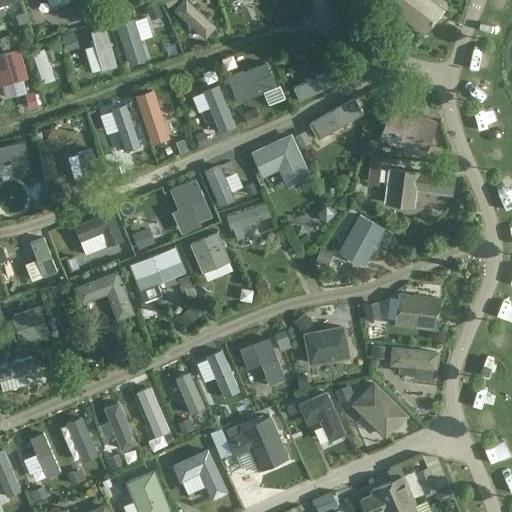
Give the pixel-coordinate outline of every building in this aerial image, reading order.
[(0,14),(23,7),(21,0),(10,0),(0,3),(0,14)] [(188,0),(182,0),(176,6),(204,36),(214,27),(188,0)] [(253,7),(250,0),(221,0),(225,13),(253,7)] [(394,0),(390,6),(425,33),(442,10),(428,0),(394,0)] [(507,16),(511,2),(511,0),(484,0),(482,7),(507,16)] [(147,14),(157,11),(154,1),(144,4),(147,14)] [(81,9),(74,11),(71,18),(74,24),(86,21),(87,15),(81,9)] [(17,24),(28,21),(26,11),(15,14),(17,24)] [(146,58),(136,18),(117,23),(127,62),(146,58)] [(102,25),(88,29),(98,69),(112,65),(102,25)] [(65,41),(68,48),(75,46),(78,45),(75,33),(63,36),(65,41)] [(66,53),(63,46),(55,48),(57,56),(66,53)] [(19,47),(0,52),(0,83),(26,76),(19,47)] [(31,52),(43,85),(57,80),(45,48),(31,52)] [(266,61),(228,76),(238,101),(264,91),(269,103),(284,96),(285,96),(280,84),(275,85),(266,61)] [(296,100),(336,82),(330,69),(290,88),(296,100)] [(462,76),(462,95),(474,96),(475,76),(462,76)] [(416,151),(419,144),(427,124),(402,114),(412,90),(401,85),(380,137),(416,151)] [(135,94),(149,138),(166,133),(152,89),(135,94)] [(221,91),(187,103),(192,117),(226,105),(221,91)] [(34,92),(26,94),(30,106),(37,104),(34,92)] [(350,98),(308,119),(317,136),(358,114),(350,98)] [(0,127),(16,121),(9,105),(0,109),(0,127)] [(258,106),(246,112),(251,124),(264,119),(258,106)] [(476,110),(465,113),(471,137),(483,133),(476,110)] [(128,166),(141,162),(129,123),(116,127),(128,166)] [(55,133),(53,125),(42,129),(46,139),(53,137),(55,133)] [(205,130),(196,133),(201,144),(209,141),(205,130)] [(305,131),(296,136),(302,146),(310,142),(305,131)] [(290,135),(254,152),(264,174),(282,166),(290,184),(309,175),(290,135)] [(24,139),(0,144),(0,173),(0,172),(0,158),(11,156),(27,152),(24,139)] [(187,149),(183,139),(176,142),(179,152),(187,149)] [(478,152),(482,166),(504,158),(499,145),(478,152)] [(372,160),(368,179),(379,181),(379,179),(381,168),(382,161),(372,160)] [(232,167),(217,171),(224,195),(238,191),(232,167)] [(388,181),(385,201),(407,204),(407,206),(412,207),(415,205),(417,188),(451,193),(453,176),(390,168),(388,181)] [(494,195),(511,192),(511,172),(511,171),(491,174),(494,195)] [(197,178),(170,189),(178,208),(191,203),(199,221),(212,216),(197,178)] [(253,183),(246,186),(249,194),(256,191),(253,183)] [(266,202),(228,214),(232,227),(233,227),(237,239),(254,233),(250,222),(271,215),(266,202)] [(326,206),(319,213),(326,221),(334,214),(326,206)] [(110,210),(74,225),(81,240),(82,240),(102,231),(108,246),(123,240),(110,210)] [(356,221),(340,251),(364,263),(384,228),(360,216),(356,221)] [(61,226),(49,229),(58,261),(71,257),(61,226)] [(284,226),(276,232),(287,248),(295,242),(284,226)] [(505,249),(511,248),(511,227),(503,228),(505,249)] [(132,235),(138,250),(154,243),(148,228),(132,235)] [(218,232),(191,243),(203,270),(229,259),(218,232)] [(175,247),(130,265),(145,302),(162,295),(157,284),(185,273),(175,247)] [(321,250),(317,262),(327,265),(330,254),(321,250)] [(75,258),(66,262),(71,274),(79,271),(75,258)] [(511,288),(511,266),(506,264),(499,283),(511,288)] [(117,273),(74,289),(75,291),(80,306),(107,296),(116,323),(133,317),(117,273)] [(265,281),(256,285),(260,295),(270,291),(265,281)] [(234,295),(245,303),(253,292),(241,284),(234,295)] [(399,293),(396,323),(436,327),(440,298),(399,293)] [(377,303),(366,306),(368,317),(380,315),(377,303)] [(40,305),(12,315),(21,342),(50,332),(40,305)] [(190,309),(181,316),(188,325),(196,317),(190,309)] [(303,332),(313,324),(306,314),(295,323),(303,332)] [(343,326),(306,333),(312,362),(348,355),(343,326)] [(474,347),(496,353),(500,332),(478,327),(474,347)] [(286,330),(275,334),(281,349),(292,345),(286,330)] [(256,345),(241,351),(248,369),(262,364),(269,383),(284,377),(270,340),(256,345)] [(374,345),(372,355),(387,356),(388,347),(374,345)] [(394,346),(392,362),(401,363),(400,370),(415,373),(416,364),(435,367),(436,367),(438,351),(394,346)] [(223,352),(206,359),(228,410),(245,403),(223,352)] [(183,413),(201,407),(187,369),(169,375),(183,413)] [(306,375),(298,376),(301,388),(308,387),(306,375)] [(370,387),(354,403),(386,434),(406,414),(374,383),(370,387)] [(152,434),(166,428),(148,385),(134,392),(152,434)] [(497,403),(497,387),(465,386),(465,403),(497,403)] [(347,387),(337,391),(341,402),(351,398),(347,387)] [(312,399),(299,405),(309,426),(321,421),(331,442),(346,435),(326,392),(312,399)] [(286,414),(297,409),(294,400),(282,405),(286,414)] [(110,420),(100,424),(105,436),(115,432),(122,449),(136,443),(119,403),(106,408),(110,420)] [(229,415),(226,408),(219,411),(222,418),(229,415)] [(80,459),(95,450),(74,416),(59,426),(80,459)] [(239,424),(226,429),(230,438),(237,454),(250,449),(259,469),(288,457),(271,416),(241,429),(239,424)] [(180,431),(191,427),(187,419),(177,423),(180,431)] [(27,436),(37,471),(56,466),(45,430),(27,436)] [(170,434),(163,437),(166,444),(173,441),(170,434)] [(0,484),(4,494),(18,489),(2,446),(0,446),(0,484)] [(207,449),(174,465),(181,479),(200,470),(212,497),(227,490),(207,449)] [(118,455),(108,458),(112,469),(121,465),(118,455)] [(400,466),(389,470),(392,478),(403,474),(400,466)] [(511,466),(490,476),(499,495),(511,488),(511,466)] [(72,482),(85,477),(81,467),(68,473),(72,482)] [(428,469),(417,473),(423,488),(425,492),(439,486),(431,467),(428,469)] [(155,471),(127,482),(139,511),(160,511),(170,508),(155,471)] [(374,494),(362,499),(367,511),(432,511),(427,499),(415,504),(411,493),(405,479),(403,476),(372,489),(374,494)] [(112,483),(101,486),(106,503),(118,499),(112,483)] [(34,500),(46,495),(42,485),(30,490),(34,500)] [(332,493),(316,499),(321,511),(337,505),(332,493)]
